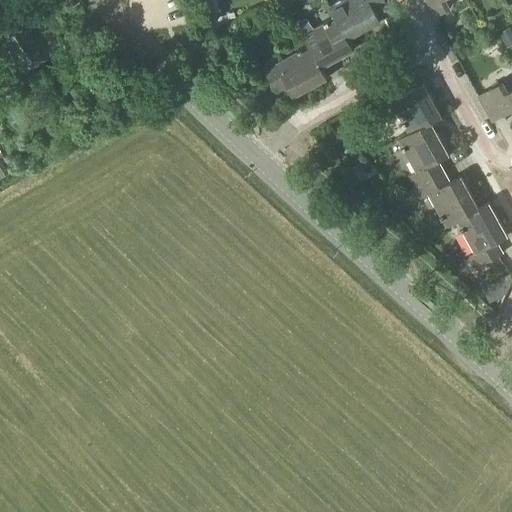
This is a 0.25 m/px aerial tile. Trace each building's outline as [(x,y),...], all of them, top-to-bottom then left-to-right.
[(202,0),(209,28),(219,25),(212,0),(202,0)] [(343,0),(330,7),(336,18),(349,40),(381,23),(375,11),(387,5),(383,0),(343,0)] [(444,0),(426,0),(435,15),(449,8),(444,0)] [(0,48),(19,77),(54,52),(28,14),(0,33),(0,48)] [(355,51),(349,40),(336,18),(314,30),(306,18),(295,24),(302,36),(303,36),(309,46),(322,70),(355,51)] [(511,29),(511,30),(509,27),(498,34),(506,49),(511,45),(511,29)] [(327,79),(322,70),(309,46),(276,64),(272,56),(259,63),(276,94),(288,87),(293,98),(327,79)] [(511,90),(508,93),(502,82),(477,96),(492,122),(511,110),(511,90)] [(409,135),(432,122),(442,116),(424,83),(390,101),(409,135)] [(444,171),(439,162),(449,156),(432,122),(409,135),(398,140),(415,173),(417,176),(413,178),(417,186),(444,171)] [(359,164),(352,168),(356,176),(363,172),(359,164)] [(457,222),(479,209),(461,176),(450,182),(444,171),(417,186),(423,197),(428,195),(446,228),(457,222)] [(479,209),(457,222),(473,253),(466,256),(474,269),(504,253),(497,241),(507,236),(489,203),(479,209)] [(504,294),(508,290),(511,281),(511,276),(510,273),(496,281),(504,294)]
